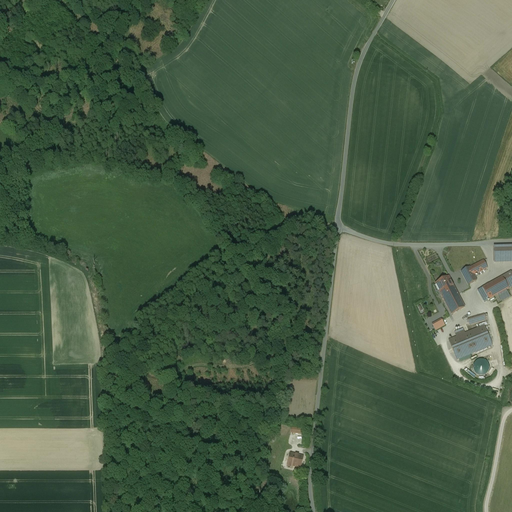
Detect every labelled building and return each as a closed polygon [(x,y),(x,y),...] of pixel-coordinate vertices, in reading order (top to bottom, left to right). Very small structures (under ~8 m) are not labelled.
[(511,246),(493,247),(494,264),(511,263),(511,246)] [(487,268),(483,261),(470,268),(469,267),(461,272),(468,285),(476,281),(474,275),(487,268)] [(511,274),(511,272),(502,278),(508,289),(511,286),(511,274)] [(453,286),(454,286),(453,286),(448,277),(435,284),(440,293),(453,286)] [(508,289),(502,278),(478,291),(484,302),(508,289)] [(464,307),(453,286),(440,293),(451,315),(464,307)] [(484,314),(468,319),(469,325),(486,320),(484,314)] [(456,338),(449,341),(457,360),(492,345),(484,326),(465,334),(463,330),(455,333),(456,338)] [(303,456),(290,453),(287,466),(300,469),(303,456)]
